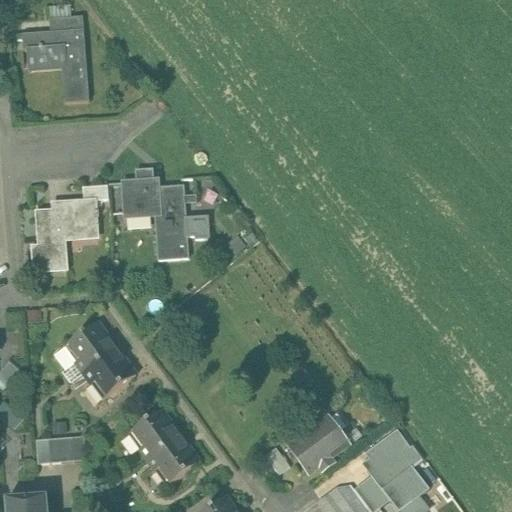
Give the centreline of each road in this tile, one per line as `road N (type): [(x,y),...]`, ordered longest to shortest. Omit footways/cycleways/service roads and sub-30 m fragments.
road 1 (track): [(239,332),(184,376),(243,458),(322,393),(285,337),(259,356)]
road 2 (unknown): [(8,160),(25,306)]
road 3 (residential): [(0,105),(8,160),(83,155)]
